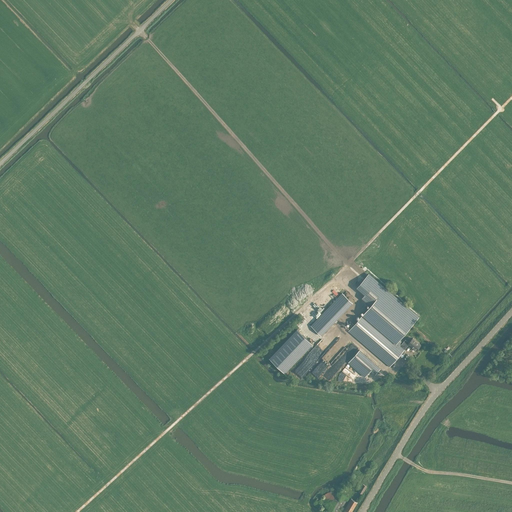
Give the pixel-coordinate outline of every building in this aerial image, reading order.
[(348,331),(389,366),(408,344),(416,350),(420,344),(412,338),(409,342),(405,339),(401,344),(400,343),(401,341),(399,339),(418,317),(368,273),(357,285),(366,293),(363,296),(372,303),(354,324),(351,322),(347,328),(349,330),(348,331)] [(310,325),(321,335),(353,302),(342,292),(310,325)] [(269,358),(284,373),(312,344),(297,329),(269,358)] [(359,349),(348,362),(365,376),(370,370),(375,374),(380,368),(359,349)] [(346,362),(346,355),(335,354),(334,368),(339,369),(339,362),(346,362)] [(503,372),(505,375),(511,369),(509,366),(503,372)] [(358,491),(362,493),(367,486),(363,484),(358,491)] [(324,505),(335,511),(338,511),(348,497),(334,489),(326,493),(321,500),(326,503),(324,505)] [(344,509),(348,511),(350,511),(357,502),(351,498),(344,509)]
